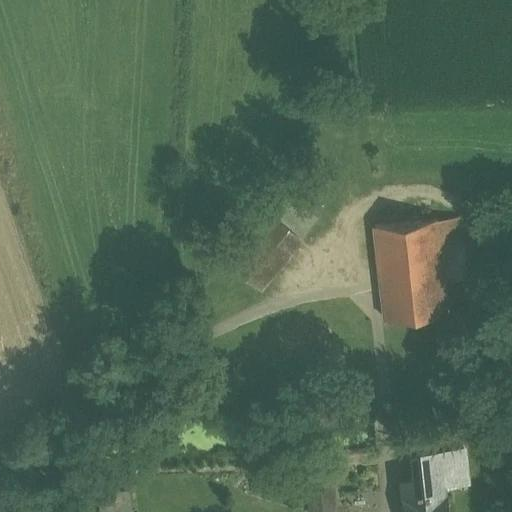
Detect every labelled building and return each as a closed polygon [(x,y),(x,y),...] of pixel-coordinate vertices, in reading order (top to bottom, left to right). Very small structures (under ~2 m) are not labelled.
[(438,218),(375,225),(386,319),(448,312),(438,218)] [(272,275),(245,253),(234,266),(260,288),(272,275)] [(426,330),(388,336),(392,370),(431,364),(457,360),(455,350),(461,349),(459,336),(453,337),(452,327),(426,331),(426,330)] [(464,448),(432,452),(435,475),(445,474),(445,482),(468,479),(464,448)] [(435,475),(404,479),(405,497),(408,497),(409,511),(448,511),(445,482),(445,474),(435,475)]
